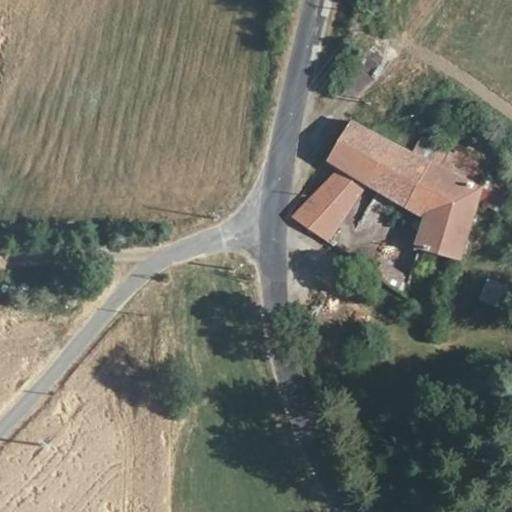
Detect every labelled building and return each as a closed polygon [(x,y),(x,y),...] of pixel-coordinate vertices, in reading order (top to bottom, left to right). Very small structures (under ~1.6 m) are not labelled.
[(419,154),(347,118),(327,156),(333,159),(367,176),(420,203),(411,244),(454,259),(473,178),(441,163),(419,154)] [(451,149),(441,163),(473,178),(477,169),(478,162),(451,149)] [(333,159),(294,215),(328,237),(367,176),(333,159)] [(495,181),(486,207),(501,212),(510,186),(495,181)] [(375,257),(369,267),(399,288),(404,272),(375,257)] [(511,286),(486,279),(480,303),(508,310),(511,294),(511,286)]
